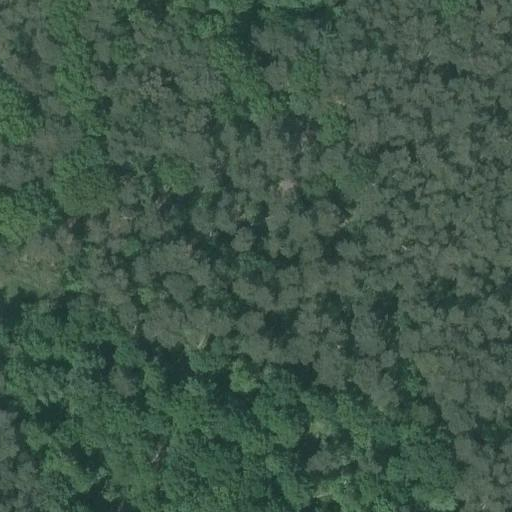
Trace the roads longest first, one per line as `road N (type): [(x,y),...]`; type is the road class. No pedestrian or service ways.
road 1 (track): [(306,0),(468,511)]
road 2 (track): [(149,511),(199,358),(330,94)]
road 3 (track): [(0,280),(199,358)]
